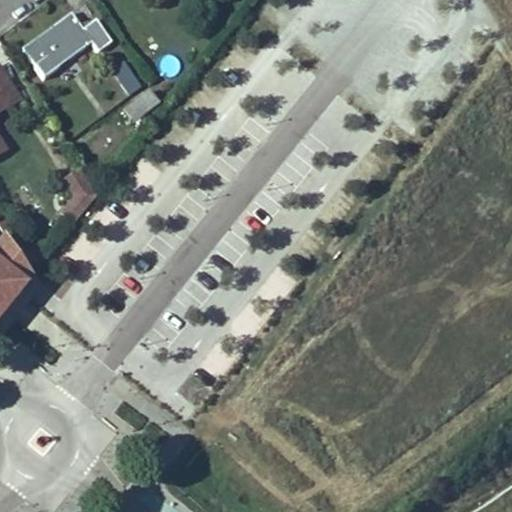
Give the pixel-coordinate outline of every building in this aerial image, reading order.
[(150,0),(162,14),(180,0),(150,0)] [(42,83),(91,48),(96,55),(110,47),(96,24),(82,33),(72,17),(23,53),(42,83)] [(159,56),(155,75),(175,79),(179,60),(159,56)] [(141,92),(123,66),(113,73),(129,100),(141,92)] [(0,149),(0,115),(18,104),(19,102),(0,73),(0,157),(3,155),(0,149)] [(133,127),(158,108),(150,95),(125,113),(133,127)] [(95,199),(79,174),(67,182),(76,197),(60,216),(73,227),(95,199)] [(0,249),(0,334),(25,301),(33,290),(3,246),(0,249)]
